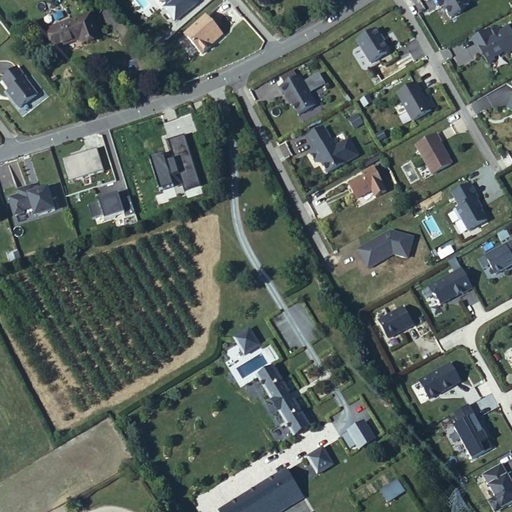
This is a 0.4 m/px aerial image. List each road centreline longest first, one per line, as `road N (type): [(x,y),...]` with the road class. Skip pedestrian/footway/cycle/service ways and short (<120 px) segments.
road 1 (residential): [(11,147),(115,118),(229,72)]
road 2 (residential): [(327,267),(229,72)]
road 3 (residential): [(395,0),(492,170)]
road 4 (residential): [(511,421),(470,346),(470,331),(511,307)]
